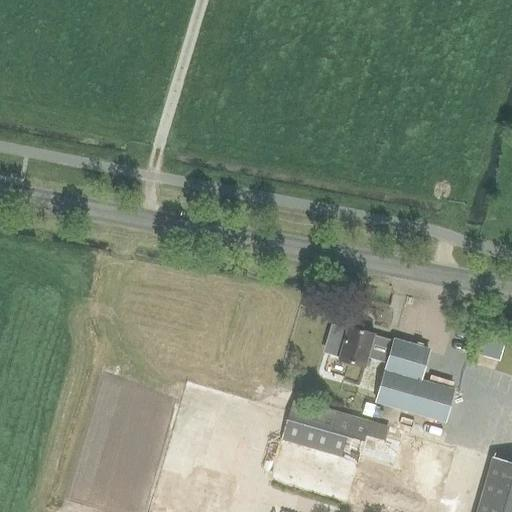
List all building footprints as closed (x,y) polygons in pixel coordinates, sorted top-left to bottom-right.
[(340,356),(348,327),(333,323),(325,352),(340,356)] [(375,402),(446,423),(455,390),(422,380),(431,349),(394,338),(393,342),(374,336),(374,335),(348,327),(340,356),(338,360),(364,368),(370,349),(389,355),(375,402)] [(482,330),(476,352),(499,357),(505,336),(482,330)] [(267,482),(385,511),(406,427),(288,397),(267,482)] [(511,511),(511,463),(492,458),(476,511),(511,511)]
